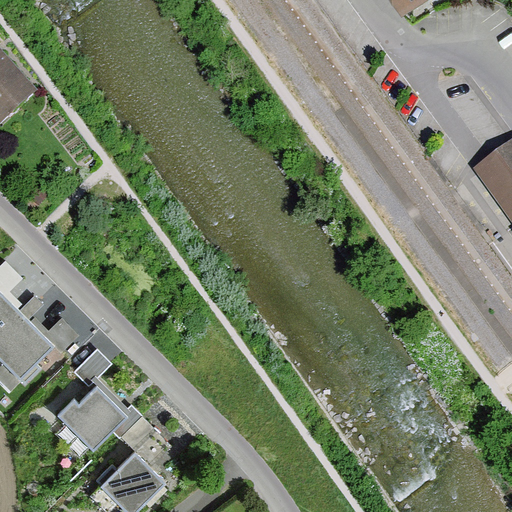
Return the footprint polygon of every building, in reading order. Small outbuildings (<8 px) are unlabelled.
[(415,0),(393,0),(400,12),(415,0)] [(0,58),(0,124),(33,95),(0,58)] [(511,217),(511,141),(475,168),(511,217)] [(0,337),(24,314),(0,289),(0,337)] [(55,345),(24,314),(0,337),(0,358),(25,384),(41,367),(37,363),(55,345)] [(91,388),(114,365),(98,349),(75,373),(91,388)] [(74,397),(58,413),(94,449),(113,429),(120,437),(121,436),(142,415),(131,404),(124,411),(97,384),(79,402),(74,397)] [(150,423),(142,415),(121,436),(129,443),(150,423)] [(112,463),(96,479),(128,511),(135,511),(145,502),(150,506),(167,489),(163,484),(166,481),(135,450),(117,468),(112,463)]
